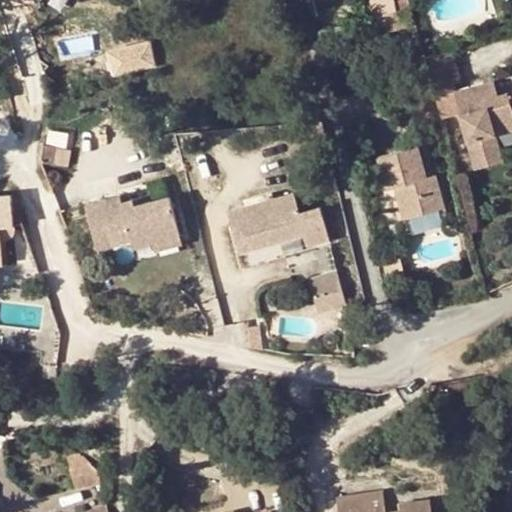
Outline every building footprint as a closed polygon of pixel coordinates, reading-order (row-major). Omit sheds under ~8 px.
[(372,0),(375,13),(398,8),(396,0),(372,0)] [(511,76),(497,81),(501,95),(511,91),(511,76)] [(511,91),(501,95),(497,81),(457,94),(478,169),(507,161),(504,151),(499,132),(511,127),(511,91)] [(511,148),(511,127),(499,132),(504,151),(511,148)] [(388,189),(397,187),(402,186),(404,194),(399,195),(404,219),(410,218),(439,212),(446,210),(438,176),(428,178),(420,148),(380,157),(388,189)] [(11,192),(0,192),(0,259),(2,259),(1,241),(7,239),(10,239),(11,236),(13,234),(14,231),(12,211),(11,192)] [(87,200),(98,245),(130,237),(132,245),(153,239),(180,234),(170,194),(135,202),(136,209),(126,211),(123,199),(122,193),(87,200)] [(295,193),(228,210),(239,251),(304,232),(307,243),(329,238),(321,207),(300,212),(295,193)] [(134,197),(123,199),(126,211),(136,209),(135,202),(134,197)] [(439,212),(410,218),(415,235),(443,229),(439,212)] [(180,234),(153,239),(156,248),(182,242),(180,234)] [(320,312),(349,303),(338,268),(309,277),(320,312)] [(273,443),(253,436),(247,456),(268,462),(273,443)] [(335,499),(337,511),(384,511),(382,491),(335,499)] [(399,511),(396,511),(428,511),(427,501),(398,505),(399,511)]
